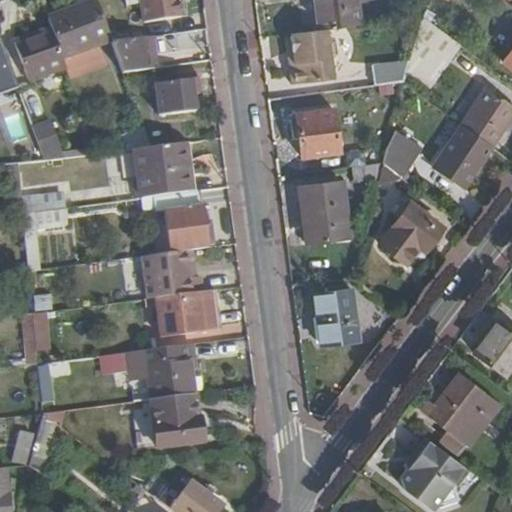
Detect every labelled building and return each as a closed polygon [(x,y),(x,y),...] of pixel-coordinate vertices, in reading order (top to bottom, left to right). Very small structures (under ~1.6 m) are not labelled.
[(141,0),(144,25),(183,20),(180,0),(141,0)] [(310,0),(314,33),(328,31),(363,27),(359,3),(372,1),(372,0),(274,0),(274,2),(285,0),(310,0)] [(432,0),(423,19),(431,25),(445,0),(432,0)] [(64,60),(112,43),(97,2),(48,19),(52,29),(64,60)] [(411,64),(407,78),(433,96),(451,63),(447,61),(458,45),(431,25),(423,19),(411,64)] [(31,83),(68,70),(64,60),(52,29),(16,42),(31,83)] [(314,33),(291,36),(293,54),(295,65),(289,71),(291,86),(334,81),(332,61),(337,56),(336,43),(329,40),(328,31),(314,33)] [(112,43),(123,72),(155,69),(151,38),(149,38),(112,43)] [(0,109),(15,149),(35,142),(4,66),(6,65),(0,49),(0,109)] [(375,88),(405,84),(407,78),(411,64),(372,68),(375,88)] [(177,76),(178,83),(191,82),(198,81),(197,74),(177,76)] [(195,112),(192,90),(191,82),(178,83),(155,86),(159,116),(195,112)] [(459,126),(490,147),(511,114),(511,105),(486,88),(459,126)] [(302,159),(341,154),(335,111),(296,116),(302,159)] [(41,144),(47,160),(65,158),(52,123),(35,129),(41,144)] [(464,185),(490,147),(459,126),(434,165),(464,185)] [(389,144),(384,165),(401,178),(421,150),(397,133),(389,144)] [(22,156),(22,163),(47,160),(41,144),(30,146),(33,155),(22,156)] [(134,152),(139,200),(195,194),(189,145),(134,152)] [(361,146),(344,149),(347,165),(363,163),(361,146)] [(7,216),(25,214),(20,166),(3,168),(7,216)] [(342,183),(297,189),(305,245),(350,239),(342,183)] [(25,198),(27,214),(68,209),(67,202),(47,204),(46,195),(25,198)] [(404,267),(418,248),(427,254),(445,230),(408,204),(376,246),(404,267)] [(167,212),(171,254),(193,251),(208,249),(204,208),(167,212)] [(31,264),(31,272),(43,271),(38,228),(69,225),(68,209),(27,214),(31,264)] [(143,258),(148,300),(160,298),(202,293),(205,292),(204,279),(196,280),(193,251),(171,254),(143,258)] [(323,346),(360,341),(354,291),(316,296),(323,346)] [(202,293),(160,298),(165,337),(216,331),(222,330),(220,311),(214,312),(211,292),(205,292),(202,293)] [(34,298),(35,314),(47,313),(55,312),(53,297),(34,298)] [(35,314),(39,365),(52,363),(47,313),(35,314)] [(28,366),(39,365),(35,314),(23,315),(28,366)] [(474,352),(506,375),(511,366),(511,330),(498,320),(474,352)] [(147,368),(151,400),(196,395),(193,372),(197,372),(194,344),(102,356),(105,374),(147,368)] [(51,366),(39,367),(43,413),(72,410),(70,400),(57,402),(51,366)] [(426,417),(445,431),(439,439),(458,454),(465,445),(468,448),(500,406),(458,374),(426,417)] [(196,395),(151,400),(157,449),(202,443),(196,395)] [(136,446),(150,445),(149,410),(135,411),(136,446)] [(57,424),(43,413),(29,468),(45,479),(59,454),(52,449),(57,424)] [(20,432),(11,462),(26,466),(34,436),(20,432)] [(466,469),(425,439),(412,456),(415,458),(414,461),(405,472),(400,479),(402,489),(425,506),(454,500),(454,494),(454,486),(466,469)] [(414,461),(412,456),(404,467),(405,472),(414,461)] [(17,480),(26,479),(29,468),(16,469),(17,480)] [(454,494),(471,473),(466,469),(454,486),(454,494)] [(0,511),(10,511),(7,470),(0,470),(0,511)] [(193,481),(186,489),(173,507),(180,511),(218,511),(224,505),(193,481)] [(163,503),(164,504),(171,509),(173,507),(186,489),(178,483),(163,503)] [(163,503),(152,495),(145,503),(157,511),(158,511),(164,504),(163,503)]
